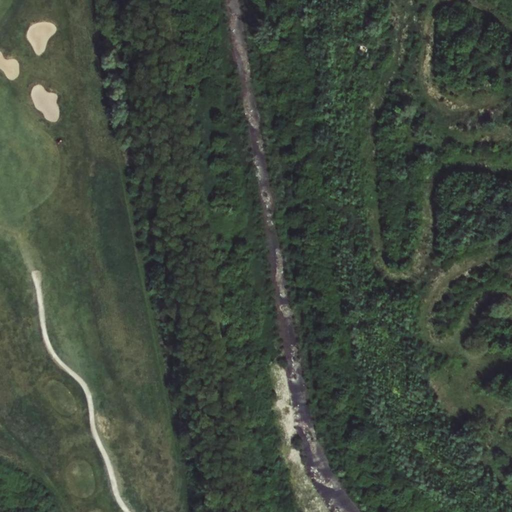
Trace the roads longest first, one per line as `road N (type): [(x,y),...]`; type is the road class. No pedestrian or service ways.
road 1 (track): [(400,0),(403,39),(378,93),(367,154),(371,253),(380,271),(389,279),(412,277),(423,259),(430,179),(442,168),(511,167)]
road 2 (track): [(511,254),(452,271),(423,319),(423,335),(440,350),(455,345),(487,299),(511,294)]
road 3 (track): [(511,99),(466,112),(430,95),(430,26),(441,0)]
